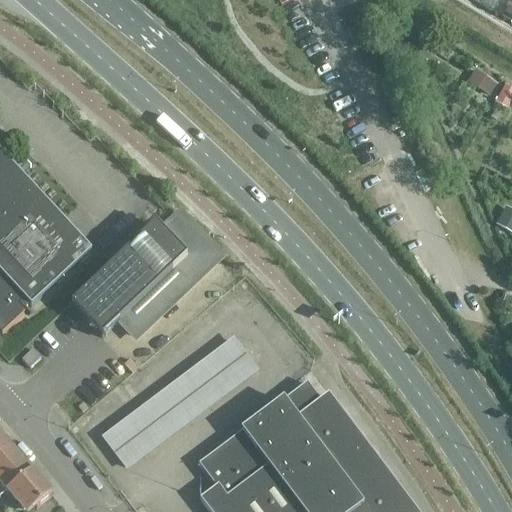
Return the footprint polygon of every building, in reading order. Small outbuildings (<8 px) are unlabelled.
[(511,2),(503,19),(511,24),(511,2)] [(475,67),(465,80),(488,97),(498,84),(475,67)] [(511,109),(511,85),(508,84),(498,101),(511,109)] [(91,253),(0,154),(0,334),(2,336),(26,314),(29,317),(30,316),(25,310),(29,307),(31,309),(91,253)] [(511,209),(505,205),(495,223),(511,233),(511,209)] [(71,307),(102,340),(120,323),(136,339),(220,260),(180,218),(163,234),(156,227),(71,307)] [(22,362),(30,371),(41,361),(33,352),(22,362)] [(200,502),(207,511),(411,511),(326,398),(320,403),(307,385),(199,467),(216,490),(200,502)] [(0,486),(21,511),(26,511),(32,507),(36,511),(52,498),(0,436),(0,486)] [(116,455),(126,469),(141,457),(131,443),(116,455)]
